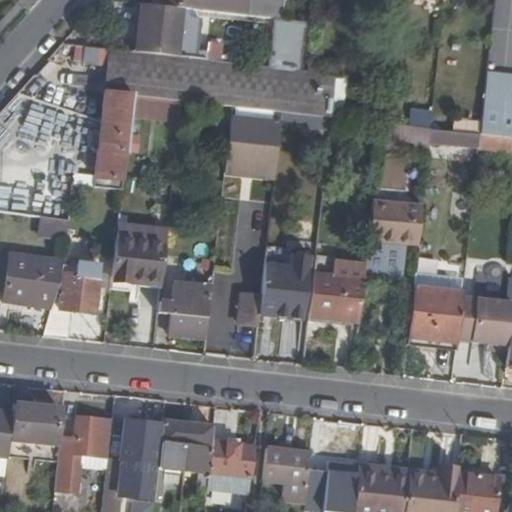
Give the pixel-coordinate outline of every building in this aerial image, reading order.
[(158,0),(158,6),(182,9),(193,10),(198,11),(199,0),(158,0)] [(246,16),(247,0),(215,0),(214,12),(246,16)] [(247,0),(246,16),(279,19),(280,0),(247,0)] [(141,5),(136,4),(132,51),(136,51),(141,5)] [(158,6),(141,5),(136,51),(175,56),(182,9),(158,6)] [(182,9),(175,56),(187,57),(193,10),(182,9)] [(132,51),(112,49),(107,92),(133,95),(181,101),(232,107),(283,112),(333,117),(337,74),(311,71),(187,57),(175,56),(136,51),(132,51)] [(511,74),(487,72),(481,135),(511,137),(511,74)] [(133,95),(107,92),(96,184),(123,187),(131,115),(133,95)] [(181,101),(133,95),(131,115),(179,121),(181,101)] [(282,121),(283,112),(232,107),(231,117),(261,119),(282,121)] [(413,114),(412,126),(432,129),(434,117),(413,114)] [(258,149),(261,119),(231,117),(225,172),(238,173),(241,148),(244,148),(258,149)] [(481,144),(481,135),(432,129),(431,138),(481,144)] [(481,144),(480,149),(511,152),(511,137),(481,135),(481,144)] [(258,149),(244,148),(243,161),(263,163),(264,150),(258,149)] [(273,195),(278,151),(264,150),(263,163),(261,177),(269,177),(268,194),(273,195)] [(262,200),(263,186),(234,184),(233,197),(262,200)] [(387,204),(372,203),(369,232),(412,237),(416,208),(387,204)] [(236,204),(235,239),(264,240),(265,205),(236,204)] [(420,238),(423,209),(416,208),(412,237),(420,238)] [(39,233),(67,236),(69,218),(41,215),(39,233)] [(163,240),(118,234),(117,241),(162,247),(163,240)] [(117,241),(113,281),(133,283),(133,278),(162,281),(165,247),(162,247),(117,241)] [(5,303),(52,308),(62,276),(64,262),(10,256),(5,303)] [(52,308),(43,335),(70,338),(72,310),(95,313),(100,265),(76,262),(75,277),(64,276),(61,309),(52,308)] [(315,275),(311,318),(359,323),(363,281),(315,275)] [(113,281),(112,289),(138,291),(139,285),(161,288),(162,281),(133,278),(133,283),(113,281)] [(159,301),(158,313),(172,315),(170,336),(206,340),(209,315),(212,291),(212,287),(177,283),(174,303),(159,301)] [(414,287),(409,337),(459,342),(464,300),(465,293),(414,287)] [(212,291),(209,315),(224,317),(227,293),(212,291)] [(241,323),(258,325),(261,296),(246,295),(241,323)] [(511,305),(464,300),(459,342),(507,347),(510,325),(511,307),(511,305)] [(61,409),(14,404),(13,414),(10,439),(57,445),(61,409)] [(13,414),(0,412),(0,452),(9,453),(10,439),(13,414)] [(186,424),(193,425),(195,415),(187,414),(186,424)] [(75,434),(61,433),(55,487),(81,489),(84,463),(105,465),(110,420),(77,416),(75,434)] [(313,470),(309,470),(308,485),(330,488),(332,474),(328,470),(333,422),(318,420),(313,470)] [(165,421),(159,469),(181,472),(186,424),(181,423),(165,421)] [(362,450),(365,422),(349,421),(346,449),(362,450)] [(188,472),(193,425),(186,424),(181,472),(188,472)] [(155,465),(158,429),(123,425),(120,461),(155,465)] [(212,441),(214,427),(193,425),(188,472),(202,474),(201,487),(207,488),(212,441)] [(227,429),(214,427),(212,441),(227,442),(227,429)] [(227,442),(212,441),(207,488),(207,490),(251,495),(257,446),(227,442)] [(309,470),(311,452),(270,447),(266,481),(285,483),(283,501),(306,504),(308,485),(309,470)] [(383,475),(383,467),(361,464),(354,511),(406,511),(410,478),(383,475)] [(410,472),(411,470),(383,467),(383,475),(410,478),(410,472)] [(456,511),(460,474),(440,472),(440,475),(439,481),(410,478),(406,511),(456,511)] [(440,475),(410,472),(410,478),(439,481),(440,475)] [(498,511),(501,478),(460,474),(456,511),(498,511)]
